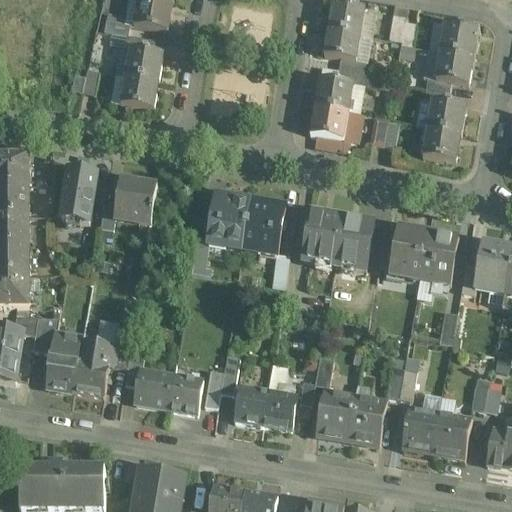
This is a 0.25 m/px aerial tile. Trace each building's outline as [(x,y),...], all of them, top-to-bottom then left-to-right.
[(173,8),(139,2),(134,30),(168,36),(173,8)] [(32,7),(0,6),(0,82),(32,83),(32,7)] [(376,16),(333,8),(328,35),(372,42),(376,16)] [(406,22),(393,19),(388,45),(401,47),(405,26),(406,22)] [(417,28),(405,26),(401,47),(401,50),(413,52),(417,28)] [(478,34),(445,28),(440,57),(474,63),(478,34)] [(372,42),(328,35),(324,60),(341,63),(365,68),(365,67),(367,68),(372,42)] [(164,58),(130,52),(125,81),(159,86),(164,58)] [(474,63),(440,57),(435,85),(451,88),(469,91),(474,63)] [(365,68),(341,63),(339,75),(363,79),(365,68)] [(99,77),(87,74),(86,82),(83,97),(94,100),(99,77)] [(363,79),(339,75),(337,86),(353,89),(361,91),(363,79)] [(377,81),(363,79),(361,91),(364,91),(375,93),(377,81)] [(86,82),(75,80),(72,95),(83,97),(86,82)] [(159,86),(125,81),(120,109),(154,115),(159,86)] [(337,86),(320,83),(315,111),(359,119),(364,91),(361,91),(353,89),(337,86)] [(450,98),(426,94),(424,104),(432,105),(448,107),(450,98)] [(448,107),(432,105),(427,133),(461,139),(466,111),(448,107)] [(359,119),(315,111),(310,140),(342,145),(343,145),(344,145),(343,146),(351,147),(354,148),(354,147),(355,147),(357,134),(359,134),(362,120),(360,119),(359,119)] [(388,126),(376,124),(372,148),(384,150),(388,126)] [(399,128),(388,126),(384,150),(395,152),(399,128)] [(461,139),(427,133),(422,162),(456,167),(461,139)] [(351,147),(343,146),(344,145),(343,145),(342,145),(340,156),(349,158),(351,147)] [(28,161),(0,160),(0,191),(28,191),(28,161)] [(84,179),(69,177),(61,224),(89,229),(97,180),(84,177),(84,179)] [(157,190),(121,184),(116,212),(114,223),(151,230),(157,190)] [(28,191),(0,191),(0,221),(28,221),(28,191)] [(251,206),(216,200),(208,248),(244,254),(251,206)] [(286,212),(251,206),(244,254),(278,260),(286,212)] [(116,212),(104,210),(100,235),(112,236),(114,223),(116,212)] [(344,223),(310,217),(306,235),(307,236),(302,264),(335,270),(344,223)] [(28,221),(0,221),(0,250),(28,251),(28,221)] [(374,228),(344,223),(335,270),(366,275),(374,228)] [(428,237),(398,232),(394,253),(390,273),(389,279),(420,284),(428,237)] [(459,242),(428,237),(420,284),(451,290),(459,242)] [(511,260),(511,251),(483,246),(478,272),(475,290),(476,290),(491,293),(488,307),(503,309),(505,299),(505,296),(506,296),(511,260)] [(0,280),(28,281),(28,251),(0,250),(0,280)] [(394,253),(382,250),(379,271),(390,273),(394,253)] [(478,272),(466,270),(462,297),(475,300),(476,290),(475,290),(478,272)] [(0,280),(0,311),(28,311),(28,281),(0,280)] [(458,319),(445,316),(439,348),(452,350),(458,319)] [(38,323),(16,323),(14,337),(24,339),(35,341),(38,324),(38,323)] [(136,325),(121,323),(118,344),(132,347),(136,325)] [(60,324),(38,324),(35,341),(33,356),(53,359),(57,338),(60,324)] [(14,337),(0,334),(0,385),(15,388),(24,339),(14,337)] [(57,338),(53,359),(48,393),(73,397),(82,346),(82,342),(57,338)] [(132,347),(118,344),(117,352),(118,352),(115,372),(128,374),(132,347)] [(117,352),(82,346),(73,397),(104,403),(110,371),(115,372),(118,352),(117,352)] [(334,365),(320,362),(315,389),(315,390),(329,393),(334,365)] [(279,368),(274,367),(269,397),(277,398),(279,389),(285,389),(288,373),(279,371),(279,368)] [(404,374),(392,372),(387,402),(399,404),(404,374)] [(404,374),(399,404),(412,407),(417,376),(404,374)] [(237,379),(226,378),(226,376),(224,376),(222,389),(224,390),(223,399),(234,401),(237,379)] [(203,385),(174,380),(169,414),(197,419),(203,385)] [(490,387),(478,384),(473,414),(485,416),(489,394),(490,387)] [(222,389),(210,387),(206,413),(218,414),(222,389)] [(315,389),(304,387),(300,408),(311,410),(315,390),(315,389)] [(256,394),(241,391),(235,426),(264,431),(269,397),(256,394)] [(500,396),(489,394),(485,416),(496,418),(500,396)] [(277,398),(269,397),(264,431),(291,436),(297,401),(277,398)] [(356,402),(325,397),(317,440),(349,446),(356,402)] [(454,419),(456,405),(427,401),(425,414),(454,419)] [(387,407),(356,402),(349,446),(380,451),(387,407)] [(438,418),(409,413),(402,455),(432,461),(438,418)] [(472,423),(438,418),(432,461),(464,466),(472,423)] [(511,438),(494,436),(488,470),(490,470),(511,473),(511,438)] [(105,511),(105,476),(64,476),(64,470),(49,470),(49,476),(21,475),(20,511),(105,511)] [(179,511),(185,482),(141,474),(134,511),(179,511)] [(242,511),(244,496),(214,492),(210,511),(242,511)] [(275,511),(277,501),(244,496),(242,511),(275,511)]
